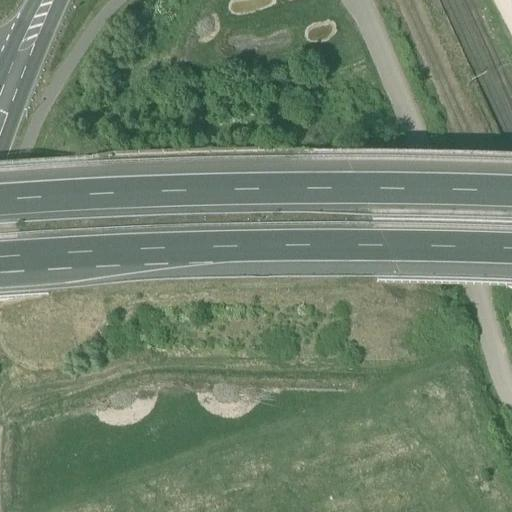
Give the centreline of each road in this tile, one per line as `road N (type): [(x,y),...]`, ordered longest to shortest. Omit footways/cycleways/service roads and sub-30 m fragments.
road 1 (motorway): [(0,270),(208,259),(511,263)]
road 2 (motorway): [(511,206),(336,201),(0,212)]
road 3 (unclassified): [(511,397),(356,0)]
